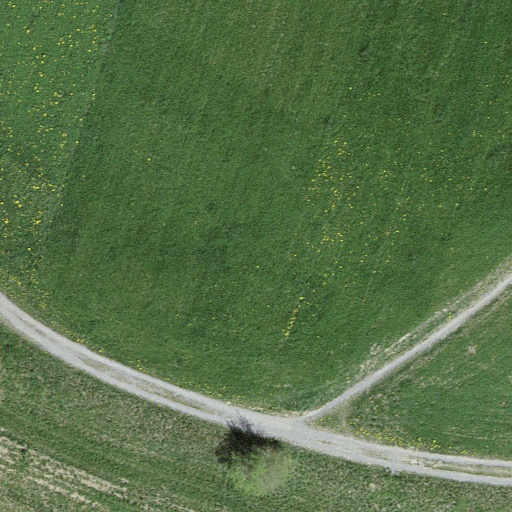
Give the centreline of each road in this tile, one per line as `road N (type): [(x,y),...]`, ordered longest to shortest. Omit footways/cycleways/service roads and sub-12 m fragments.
road 1 (track): [(286,428),(34,339),(0,308)]
road 2 (track): [(511,471),(442,466),(286,428)]
